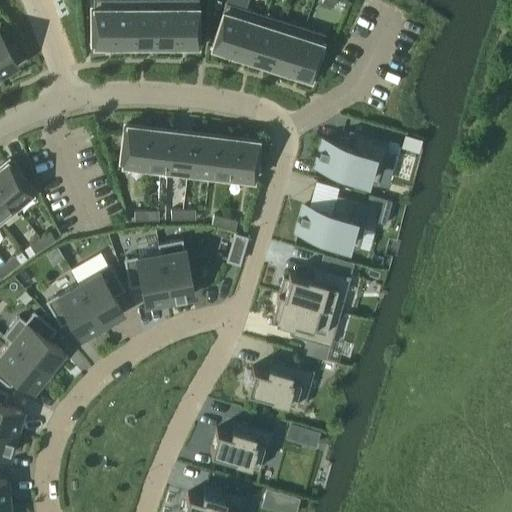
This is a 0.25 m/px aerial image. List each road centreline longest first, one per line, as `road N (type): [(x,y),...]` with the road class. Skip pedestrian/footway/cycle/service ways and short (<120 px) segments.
road 1 (residential): [(237,315),(287,151),(275,120),(173,97),(67,102)]
road 2 (residential): [(51,511),(46,463),(60,422),(84,388),(168,331),(237,315)]
road 3 (residential): [(146,511),(237,315)]
